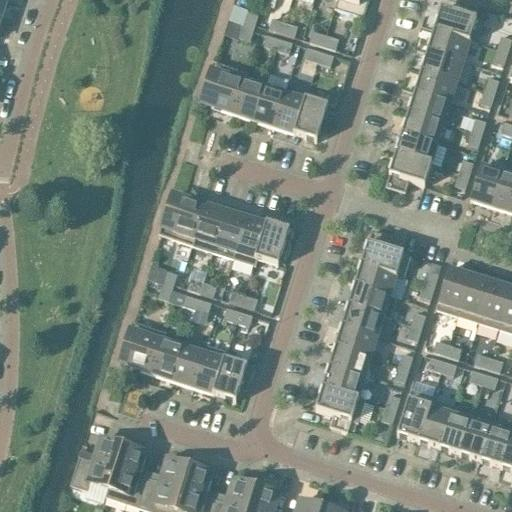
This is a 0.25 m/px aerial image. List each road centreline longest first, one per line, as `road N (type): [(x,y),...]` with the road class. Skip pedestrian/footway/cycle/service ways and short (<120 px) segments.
road 1 (residential): [(248,450),(325,195)]
road 2 (residential): [(1,455),(13,341),(0,194)]
road 3 (residential): [(458,511),(248,450)]
road 4 (residential): [(325,195),(388,0)]
road 5 (residential): [(2,169),(51,0)]
road 6 (residential): [(451,234),(325,195)]
